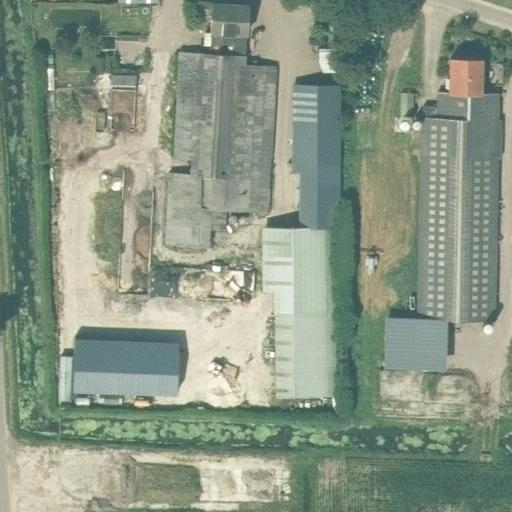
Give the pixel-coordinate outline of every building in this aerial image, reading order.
[(178,71),(171,176),(168,245),(208,248),(209,227),(225,228),(226,210),(268,212),(274,86),(276,66),(244,64),(247,5),(212,3),(210,33),(212,33),(211,53),(179,51),(178,71)] [(500,158),(500,140),(501,120),(497,120),(498,93),(481,93),(482,60),(449,60),(448,92),(438,91),(437,106),(423,106),(417,319),(493,321),(496,158),(500,158)] [(110,74),(109,84),(136,85),(136,75),(110,74)] [(339,207),(339,174),(338,105),(339,85),(293,84),(293,104),(294,163),(302,163),(302,208),(339,207)] [(113,126),(135,127),(136,89),(114,88),(113,126)]
